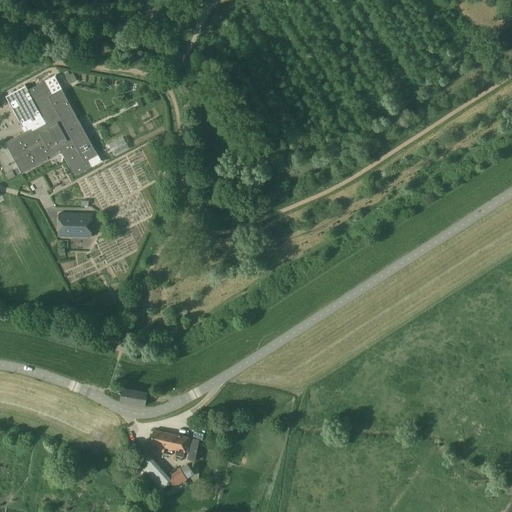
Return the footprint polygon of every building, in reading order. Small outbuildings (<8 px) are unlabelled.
[(5,142),(22,174),(49,159),(47,157),(60,150),(74,176),(93,166),(101,161),(98,155),(61,89),(54,75),(46,80),(28,90),(26,85),(5,96),(22,128),(25,127),(27,131),(5,142)] [(110,143),(114,155),(129,149),(125,137),(110,143)] [(91,237),(92,214),(59,213),(58,236),(91,237)] [(147,393),(122,388),(119,402),(145,406),(147,393)] [(150,444),(158,446),(157,451),(163,453),(164,447),(175,450),(174,455),(183,457),(184,452),(185,452),(188,438),(153,430),(150,444)] [(195,461),(199,440),(191,438),(187,460),(195,461)] [(187,464),(170,475),(150,454),(139,464),(162,489),(171,481),(175,487),(193,475),(193,473),(187,464)]
